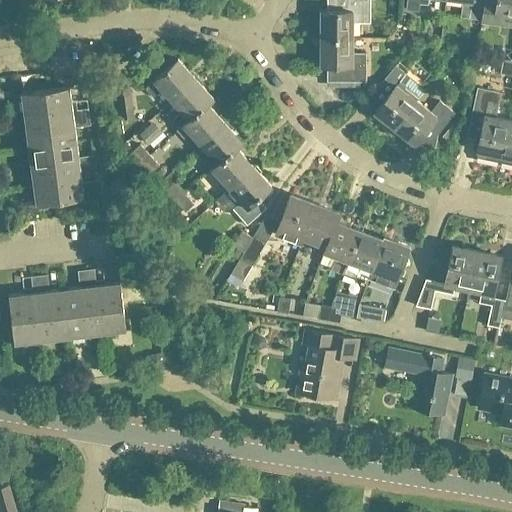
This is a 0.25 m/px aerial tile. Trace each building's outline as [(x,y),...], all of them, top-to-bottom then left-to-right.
[(321,39),(352,39),(352,24),(370,24),(370,0),(335,0),(335,12),(322,12),(321,39)] [(419,12),(420,3),(428,4),(428,0),(408,0),(407,11),(419,12)] [(462,0),(460,18),(470,19),(482,21),(484,0),(462,0)] [(511,27),(511,0),(496,0),(497,1),(484,0),(482,21),(483,21),(482,23),(511,27)] [(352,54),(352,39),(321,39),(321,66),(335,66),(334,82),(365,83),(366,55),(352,54)] [(161,91),(171,101),(195,79),(177,60),(145,89),(153,98),(161,91)] [(386,96),(373,114),(394,130),(416,101),(424,91),(394,67),(377,89),(386,96)] [(176,131),(176,132),(213,98),(195,79),(171,101),(181,112),(172,121),(178,128),(176,131)] [(134,118),(131,86),(116,88),(120,120),(134,118)] [(21,93),(25,126),(90,118),(89,109),(73,111),(69,88),(21,93)] [(478,152),(480,153),(479,159),(501,163),(510,121),(496,118),(501,94),(478,88),(472,113),(485,116),(478,152)] [(213,98),(176,132),(184,140),(189,135),(199,146),(224,124),(206,105),(213,98)] [(431,114),(416,101),(394,130),(414,146),(427,129),(437,137),(454,115),(439,103),(431,114)] [(28,149),(77,143),(76,128),(91,126),(90,118),(25,126),(28,149)] [(511,165),(511,121),(510,121),(501,163),(511,165)] [(162,132),(153,122),(138,136),(145,143),(148,146),(162,132)] [(199,146),(209,157),(205,161),(212,169),(211,169),(212,170),(242,143),(224,124),(199,146)] [(79,158),(77,143),(28,149),(32,174),(96,165),(95,157),(79,158)] [(212,170),(229,189),(253,168),(236,149),(242,143),(212,170)] [(131,153),(141,164),(150,155),(140,145),(131,153)] [(160,166),(150,155),(141,164),(151,175),(160,166)] [(97,173),(96,165),(32,174),(36,205),(84,199),(81,175),(97,173)] [(271,188),(253,168),(229,189),(230,190),(216,202),(225,211),(229,211),(231,209),(248,226),(266,209),(258,200),(271,188)] [(165,191),(175,183),(179,179),(171,171),(158,183),(165,191)] [(194,205),(185,194),(176,203),(184,213),(194,205)] [(300,244),(307,225),(315,205),(290,196),(275,235),(300,244)] [(336,223),(339,214),(315,205),(307,225),(300,244),(300,245),(302,240),(326,249),(336,223)] [(359,232),(336,223),(326,249),(325,253),(336,257),(334,262),(331,270),(344,274),(359,232)] [(238,261),(252,238),(241,231),(232,246),(237,249),(232,257),(238,261)] [(359,232),(344,274),(355,279),(358,271),(359,266),(372,271),(383,241),(359,232)] [(252,238),(238,261),(231,274),(243,281),(253,266),(252,266),(267,242),(254,235),(252,238)] [(369,278),(394,287),(409,248),(384,239),(383,241),(372,271),(369,278)] [(455,286),(470,290),(478,253),(453,248),(446,284),(425,280),(416,306),(431,309),(435,291),(453,295),(455,286)] [(478,253),(470,290),(481,292),(479,303),(491,306),(487,326),(500,328),(504,309),(506,301),(493,298),(502,258),(478,253)] [(87,271),(94,335),(128,331),(122,282),(97,285),(95,270),(87,271)] [(94,335),(87,271),(79,271),(80,288),(65,289),(71,338),(94,335)] [(71,338),(65,289),(50,291),(48,275),(40,276),(48,341),(71,338)] [(10,296),(16,345),(48,341),(40,276),(32,278),(33,293),(10,296)] [(336,293),(331,307),(329,321),(339,323),(340,316),(353,318),(357,296),(336,293)] [(279,298),(277,312),(288,314),(290,300),(279,298)] [(318,319),(329,321),(331,307),(320,305),(318,319)] [(359,305),(356,318),(360,320),(360,324),(370,326),(371,322),(383,323),(386,309),(359,305)] [(339,370),(342,358),(354,360),(358,341),(306,331),(303,345),(310,346),(302,387),(333,393),(337,370),(339,370)] [(387,364),(411,368),(422,370),(415,409),(444,414),(452,376),(440,373),(443,359),(390,349),(387,364)] [(457,377),(470,380),(474,361),(461,358),(457,377)] [(511,378),(486,374),(479,410),(503,415),(500,426),(511,428),(511,378)] [(0,511),(15,511),(8,486),(0,488),(0,511)]
